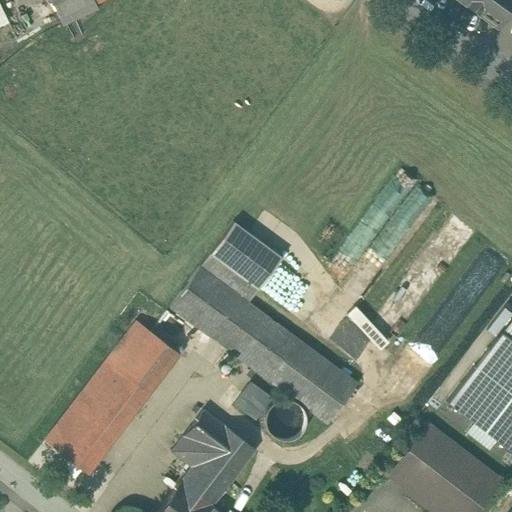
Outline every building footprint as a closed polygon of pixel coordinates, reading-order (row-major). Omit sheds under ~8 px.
[(0,0),(0,25),(12,20),(1,0),(0,0)] [(48,0),(60,23),(95,5),(92,0),(48,0)] [(462,0),(492,21),(507,0),(462,0)] [(253,181),(291,127),(275,116),(237,170),(253,181)] [(279,256),(231,220),(198,265),(241,297),(246,290),(251,293),(279,256)] [(355,381),(273,321),(279,314),(272,309),(271,311),(272,312),(268,317),(262,313),(267,305),(251,293),(246,290),(241,297),(198,265),(168,305),(267,379),(265,381),(275,388),(276,386),(325,422),(355,381)] [(511,310),(499,328),(511,337),(511,310)] [(177,352),(135,320),(104,359),(147,392),(177,352)] [(511,337),(499,328),(444,399),(511,451),(511,337)] [(218,355),(211,364),(219,370),(222,369),(228,362),(218,355)] [(147,392),(104,359),(43,439),(85,472),(147,392)] [(248,381),(232,402),(253,417),(268,396),(248,381)] [(263,411),(261,419),(263,427),(268,433),(275,438),(283,439),(291,437),(297,433),(302,426),(304,418),(301,410),(297,403),(290,399),(282,398),(274,399),(267,404),(263,411)] [(253,447),(201,407),(169,449),(189,465),(178,479),(209,504),(253,447)] [(471,511),(498,478),(424,421),(385,471),(437,511),(471,511)] [(178,479),(177,479),(151,511),(233,511),(226,507),(221,511),(220,511),(209,504),(178,479)] [(511,511),(511,497),(500,511),(511,511)]
